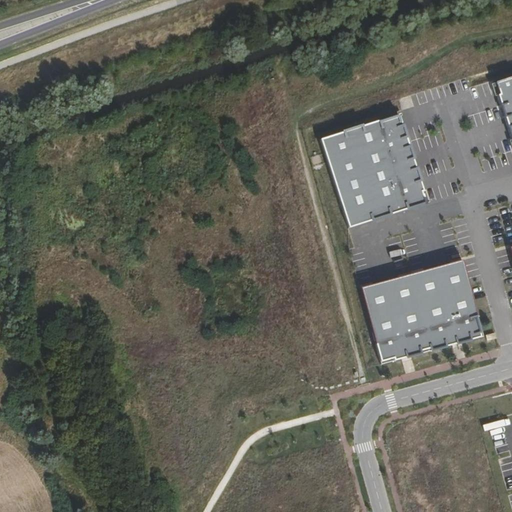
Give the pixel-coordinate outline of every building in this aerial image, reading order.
[(459,79),(463,91),(469,89),(465,77),(459,79)] [(511,78),(493,84),(511,141),(511,78)] [(454,81),(457,93),(463,91),(459,79),(454,81)] [(448,83),(451,95),(457,93),(454,81),(448,83)] [(442,85),(446,96),(451,95),(448,83),(442,85)] [(482,84),(485,96),(491,94),(487,83),(482,84)] [(476,86),(479,98),(485,96),(482,84),(476,86)] [(436,87),(440,98),(446,96),(442,85),(436,87)] [(470,88),(474,100),(479,98),(476,86),(470,88)] [(430,89),(434,100),(440,98),(436,87),(430,89)] [(424,91),(428,102),(434,100),(430,89),(424,91)] [(492,109),(495,121),(501,119),(497,108),(492,109)] [(486,111),(489,123),(495,121),(492,109),(486,111)] [(480,113),(483,124),(489,123),(486,111),(480,113)] [(474,115),(477,126),(483,124),(480,113),(474,115)] [(427,203),(398,114),(373,124),(319,140),(348,228),(427,203)] [(468,117),(472,128),(477,126),(474,115),(468,117)] [(441,132),(437,120),(431,121),(435,134),(441,132)] [(435,134),(431,121),(425,123),(429,136),(435,134)] [(429,136),(425,123),(419,125),(423,138),(429,136)] [(423,138),(419,125),(413,127),(416,139),(423,138)] [(416,139),(413,127),(406,129),(410,141),(416,139)] [(445,144),(441,132),(435,134),(439,146),(445,144)] [(439,146),(435,134),(429,136),(433,148),(439,146)] [(433,148),(429,136),(423,138),(426,150),(433,148)] [(426,150),(423,138),(416,139),(420,152),(426,150)] [(420,152),(416,139),(410,141),(414,154),(420,152)] [(511,151),(508,139),(502,141),(506,153),(511,151)] [(506,153),(502,141),(496,143),(499,155),(506,153)] [(499,155),(496,143),(489,144),(493,157),(499,155)] [(493,157),(489,144),(483,146),(487,159),(493,157)] [(487,159),(483,146),(477,148),(481,161),(487,159)] [(509,165),(506,153),(499,155),(503,167),(509,165)] [(503,167),(499,155),(493,157),(497,169),(503,167)] [(453,169),(449,157),(443,159),(447,171),(453,169)] [(497,169),(493,157),(487,159),(491,171),(497,169)] [(447,171),(443,159),(437,161),(441,173),(447,171)] [(491,171),(487,159),(481,161),(485,173),(491,171)] [(441,173),(437,161),(431,163),(435,175),(441,173)] [(435,175),(431,163),(425,165),(429,177),(435,175)] [(429,177),(425,165),(418,167),(422,179),(429,177)] [(461,193),(457,180),(451,182),(455,195),(461,193)] [(455,195),(451,182),(445,184),(449,196),(455,195)] [(449,196),(445,184),(439,186),(442,198),(449,196)] [(442,198),(439,186),(432,188),(436,200),(442,198)] [(436,200),(432,188),(426,190),(430,202),(436,200)] [(499,215),(511,211),(510,205),(497,209),(499,215)] [(486,218),(499,215),(497,209),(485,212),(486,218)] [(501,221),(511,217),(511,213),(511,211),(499,215),(501,221)] [(488,224),(501,221),(499,215),(486,218),(488,224)] [(502,227),(511,224),(511,217),(501,221),(502,227)] [(454,227),(466,224),(464,218),(452,221),(454,227)] [(441,231),(454,227),(452,221),(440,225),(441,231)] [(490,231),(502,227),(501,221),(488,224),(490,231)] [(456,233),(468,230),(466,224),(454,227),(456,233)] [(504,233),(511,231),(511,224),(502,227),(504,233)] [(443,237),(456,233),(454,227),(441,231),(443,237)] [(492,237),(504,233),(502,227),(490,231),(492,237)] [(457,240),(470,236),(468,230),(456,233),(457,240)] [(445,243),(457,240),(456,233),(443,237),(445,243)] [(493,243),(506,240),(504,233),(492,237),(493,243)] [(459,246),(471,242),(470,236),(457,240),(459,246)] [(447,249),(459,246),(457,240),(445,243),(447,249)] [(495,249),(508,246),(506,240),(493,243),(495,249)] [(461,252),(473,249),(471,242),(459,246),(461,252)] [(348,250),(350,256),(363,252),(362,246),(348,250)] [(448,256),(461,252),(459,246),(447,249),(448,256)] [(497,258),(509,254),(507,248),(495,252),(497,258)] [(463,258),(475,255),(473,249),(461,252),(463,258)] [(350,256),(352,262),(365,258),(363,252),(350,256)] [(450,262),(463,258),(461,252),(448,256),(450,262)] [(499,264),(511,261),(509,254),(497,258),(499,264)] [(465,266),(477,263),(476,257),(463,260),(465,266)] [(352,262),(354,268),(367,264),(365,258),(352,262)] [(483,337),(462,260),(360,288),(381,365),(483,337)] [(500,270),(511,266),(511,264),(511,261),(499,264),(500,270)] [(467,272),(479,269),(477,263),(465,266),(467,272)] [(354,268),(356,274),(369,270),(367,264),(354,268)] [(469,279),(481,275),(479,269),(467,272),(469,279)] [(356,274),(358,280),(371,276),(369,270),(356,274)] [(358,280),(360,286),(373,282),(371,276),(358,280)] [(472,294),(485,291),(483,284),(471,288),(472,294)] [(474,300),(487,297),(485,291),(472,294),(474,300)]
